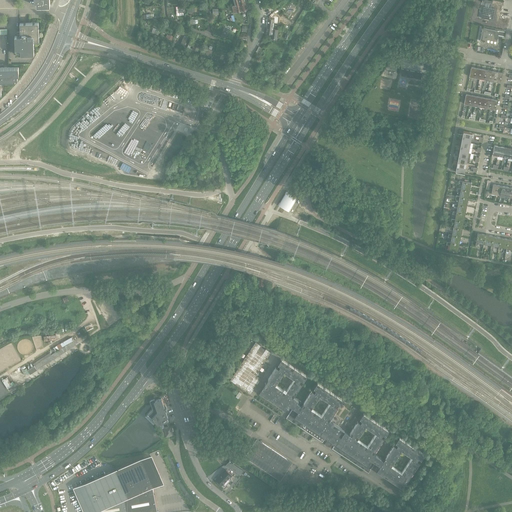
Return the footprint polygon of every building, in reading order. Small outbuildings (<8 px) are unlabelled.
[(236,5),(232,6),(234,13),(247,9),(246,3),(236,5)] [(482,18),(485,18),(494,20),(496,9),(491,9),(488,8),(489,8),(484,7),(482,18)] [(39,23),(20,23),(20,36),(15,36),(16,54),(34,54),(34,41),(39,41),(39,23)] [(273,26),(267,25),(266,33),(271,34),(271,38),(277,39),(278,29),(273,29),(273,26)] [(497,41),(498,37),(496,37),(497,31),(483,28),(483,29),(481,41),(480,41),(486,42),(486,39),(497,41)] [(0,93),(1,94),(1,81),(4,81),(15,81),(15,79),(16,79),(18,79),(18,75),(19,75),(19,67),(8,68),(0,67),(0,93)] [(422,73),(410,71),(402,69),(401,76),(421,80),(422,73)] [(462,184),(461,189),(470,191),(471,183),(459,180),(458,184),(462,184)] [(470,191),(461,189),(457,188),(457,191),(460,192),(459,197),(468,198),(470,191)] [(293,214),(301,200),(298,198),(287,192),(286,191),(278,205),(279,205),(289,212),(293,214)] [(468,198),(459,197),(456,196),(455,199),(459,200),(458,204),(467,206),(468,198)] [(467,206),(458,204),(454,203),(454,206),(457,207),(456,212),(465,213),(467,206)] [(465,213),(456,212),(453,211),(452,214),(456,215),(455,220),(464,221),(465,213)] [(464,221),(455,220),(451,219),(451,222),(454,223),(453,227),(462,229),(464,221)] [(461,236),(462,229),(453,227),(448,226),(447,229),(449,229),(449,230),(453,230),(452,235),(461,236)] [(485,235),(478,233),(475,246),(478,246),(479,243),(484,244),(485,235)] [(461,236),(452,235),(448,234),(448,237),(451,238),(450,242),(459,244),(461,236)] [(493,236),(485,235),(484,244),(483,247),(486,248),(487,244),(491,245),(493,236)] [(501,238),(493,236),(491,245),(491,249),(494,249),(494,246),(499,247),(501,238)] [(508,239),(501,238),(499,247),(498,250),(501,251),(502,247),(507,248),(508,239)] [(459,244),(450,242),(447,242),(446,245),(450,245),(449,250),(458,252),(459,244)] [(73,341),(74,341),(75,344),(76,345),(79,343),(76,339),(75,339),(73,336),(67,339),(61,343),(56,345),(57,346),(53,348),(55,352),(59,349),(59,350),(66,345),(73,341)] [(37,369),(75,344),(74,341),(28,370),(30,374),(37,369)] [(256,342),(230,381),(251,394),(261,379),(256,375),(271,352),(266,349),(262,354),(258,351),(261,346),(256,342)] [(384,438),(381,437),(383,434),(385,436),(389,431),(363,413),(360,419),(362,421),(361,423),(358,421),(350,434),(329,421),(338,408),(335,406),(337,404),(339,405),(343,400),(317,383),(314,388),(316,390),(315,392),(312,391),(304,403),(294,397),(302,384),(300,382),(301,380),(304,382),(307,376),(281,359),(278,364),(280,366),(279,368),(276,367),(259,393),(285,410),(288,405),(293,408),(286,418),(322,442),(324,439),(334,446),(332,449),(368,473),(375,462),(380,466),(377,471),(402,488),(414,470),(420,462),(417,460),(419,458),(421,460),(425,454),(399,437),(395,443),(398,444),(396,447),(394,445),(384,460),(374,454),(384,438)] [(2,380),(8,389),(12,386),(7,377),(2,380)] [(156,401),(155,399),(155,398),(150,400),(151,402),(153,409),(148,413),(151,417),(156,422),(159,425),(169,421),(165,411),(167,410),(166,408),(163,405),(161,399),(156,401)] [(164,428),(166,436),(173,435),(171,426),(164,428)] [(257,439),(255,441),(245,457),(280,481),(292,463),(257,439)] [(151,456),(119,470),(126,511),(152,511),(157,511),(152,482),(161,478),(151,456)] [(226,469),(216,480),(222,486),(232,475),(226,469)] [(126,511),(119,470),(77,488),(80,496),(79,496),(80,499),(81,498),(87,510),(95,507),(95,511),(126,511)]
